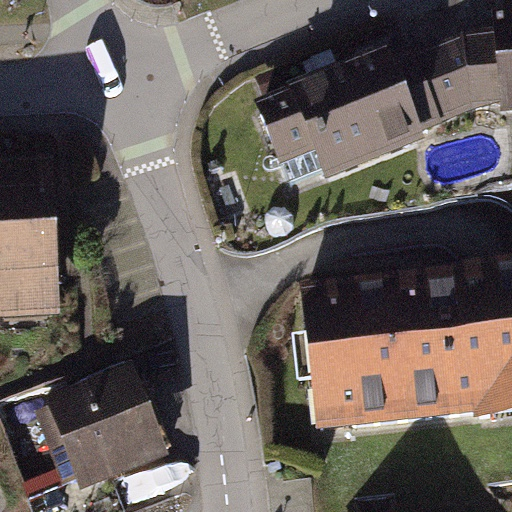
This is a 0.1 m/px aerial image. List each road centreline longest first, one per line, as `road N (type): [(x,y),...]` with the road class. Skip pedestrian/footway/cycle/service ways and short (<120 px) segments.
road 1 (residential): [(234,511),(203,330),(113,77)]
road 2 (residential): [(312,0),(113,77)]
